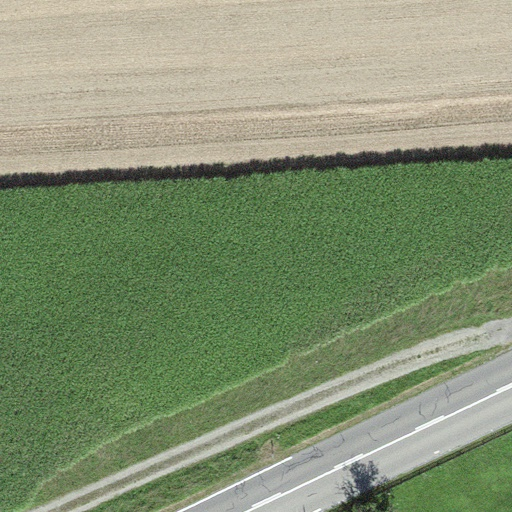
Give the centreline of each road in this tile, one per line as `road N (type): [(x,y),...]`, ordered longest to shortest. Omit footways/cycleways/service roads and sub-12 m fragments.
road 1 (track): [(511,326),(402,363),(58,511)]
road 2 (secondary): [(511,387),(248,511)]
